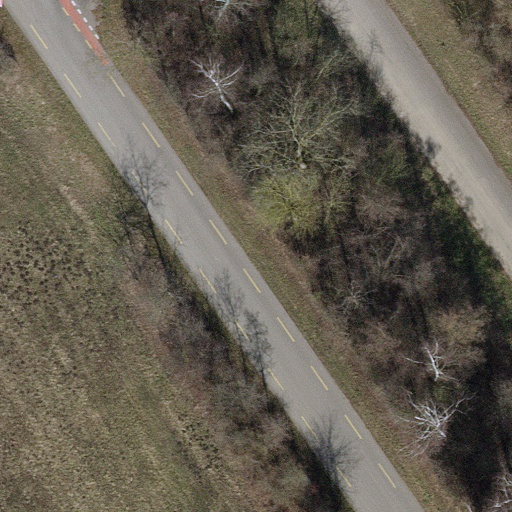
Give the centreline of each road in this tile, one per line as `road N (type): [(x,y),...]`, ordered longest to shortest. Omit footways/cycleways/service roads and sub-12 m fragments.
road 1 (unclassified): [(39,0),(391,511)]
road 2 (unclassified): [(511,232),(347,0)]
